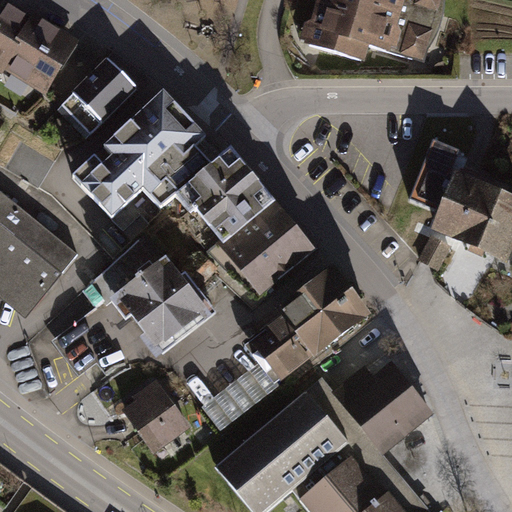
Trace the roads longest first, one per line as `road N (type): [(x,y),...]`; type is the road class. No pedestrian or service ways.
road 1 (residential): [(243,136),(347,248),(418,343),(496,511)]
road 2 (residential): [(511,100),(279,102)]
road 3 (residential): [(69,0),(160,63),(243,136)]
road 4 (primary): [(0,414),(136,511)]
